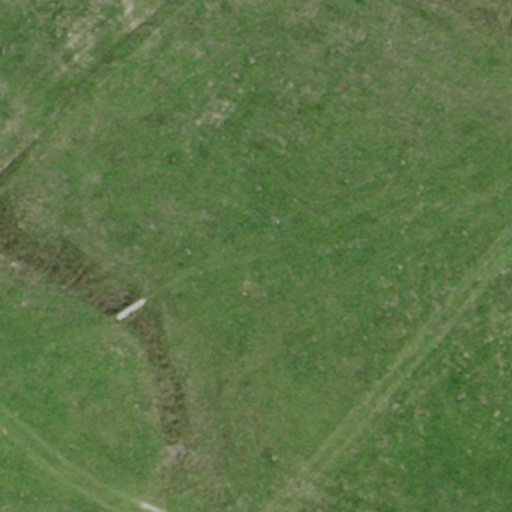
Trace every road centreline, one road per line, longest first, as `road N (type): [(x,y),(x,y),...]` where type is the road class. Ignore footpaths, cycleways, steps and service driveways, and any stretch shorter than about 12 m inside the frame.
road 1 (track): [(511,169),(291,250),(214,263),(101,330),(0,344)]
road 2 (track): [(0,406),(77,481),(148,511)]
